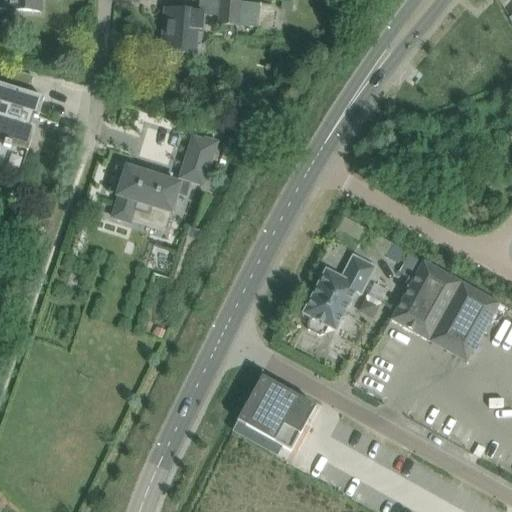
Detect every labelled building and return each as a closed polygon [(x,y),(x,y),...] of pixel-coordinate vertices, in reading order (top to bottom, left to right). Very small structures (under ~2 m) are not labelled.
[(0,0),(0,9),(40,12),(40,0),(0,0)] [(273,6),(220,0),(218,17),(217,26),(239,28),(239,26),(259,29),(259,26),(271,28),(273,6)] [(202,31),(203,13),(166,10),(164,26),(169,26),(166,52),(168,52),(167,56),(167,58),(168,61),(169,62),(172,64),(173,64),(174,65),(177,64),(179,64),(180,62),(182,60),(183,58),(183,54),(194,55),(196,31),(202,31)] [(44,99),(28,94),(33,77),(3,68),(0,78),(0,141),(4,143),(4,146),(10,148),(11,145),(28,151),(35,127),(31,126),(34,117),(38,119),(44,99)] [(113,218),(130,224),(134,211),(150,216),(152,208),(171,214),(177,195),(186,198),(191,182),(203,186),(217,143),(204,139),(203,141),(193,138),(179,185),(158,178),(148,175),(126,168),(124,177),(118,176),(115,186),(120,188),(117,197),(119,198),(113,218)] [(387,258),(386,259),(398,266),(405,252),(394,245),(387,258)] [(408,255),(401,270),(414,277),(422,262),(408,255)] [(360,296),(362,292),(374,268),(353,257),(341,279),(325,271),(303,314),(310,318),(306,325),(308,330),(319,337),(324,335),(328,327),(335,331),(355,293),(360,296)] [(390,321),(429,343),(467,364),(500,304),(423,261),(390,321)] [(373,318),(380,305),(365,298),(358,311),(373,318)] [(166,330),(157,326),(154,334),(162,338),(166,330)] [(316,408),(262,378),(237,422),(291,452),(316,408)] [(236,449),(201,511),(316,511),(325,497),(236,449)]
